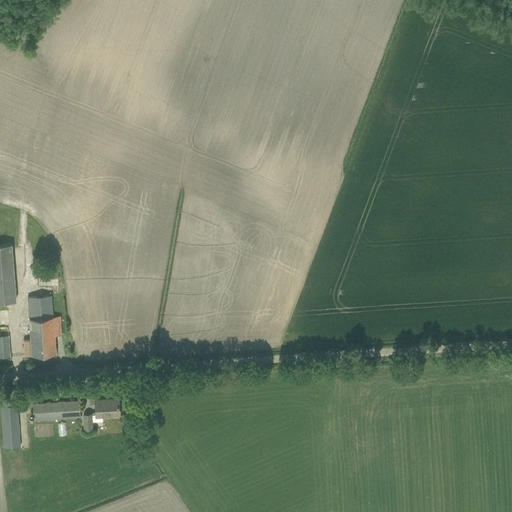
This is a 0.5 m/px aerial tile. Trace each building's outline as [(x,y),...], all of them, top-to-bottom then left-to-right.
[(0,301),(16,301),(11,244),(0,244),(0,301)] [(23,340),(24,345),(24,355),(55,353),(54,335),(61,334),(60,325),(60,317),(53,317),(51,294),(27,296),(30,340),(23,340)] [(0,336),(0,356),(10,356),(8,336),(0,336)] [(95,399),(95,409),(96,416),(119,414),(118,398),(95,399)] [(32,404),(33,414),(33,420),(80,417),(79,401),(32,404)] [(0,406),(3,447),(20,446),(17,405),(0,406)] [(93,428),(92,414),(82,414),(83,429),(93,428)]
